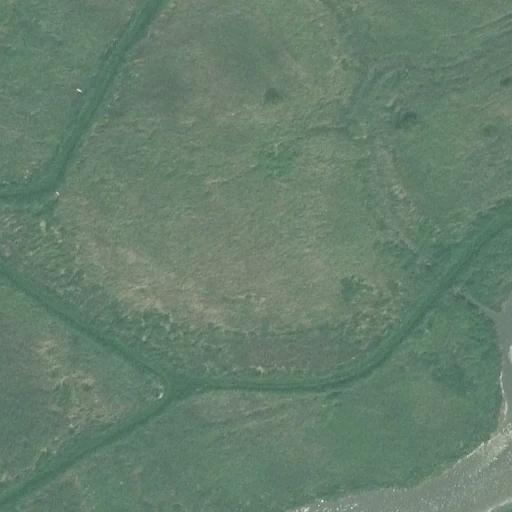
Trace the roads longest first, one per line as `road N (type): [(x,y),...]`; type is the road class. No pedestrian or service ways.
road 1 (track): [(0,270),(55,304),(89,368),(86,415),(56,449),(0,488)]
road 2 (track): [(170,0),(57,172),(0,189)]
